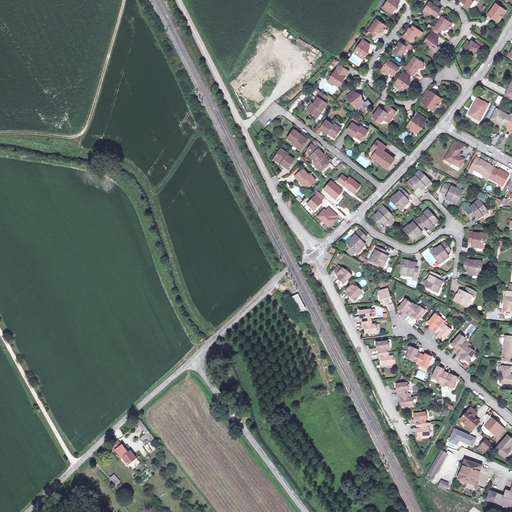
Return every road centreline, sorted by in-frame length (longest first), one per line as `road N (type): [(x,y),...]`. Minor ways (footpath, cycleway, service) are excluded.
road 1 (unclassified): [(315,253),(269,183),(179,0)]
road 2 (track): [(67,136),(141,173),(187,297),(202,323),(220,330)]
road 3 (unclassified): [(27,511),(191,360)]
road 4 (track): [(0,132),(79,133),(122,0)]
road 5 (residential): [(405,440),(315,253)]
road 6 (residential): [(419,0),(372,65),(372,79),(406,103),(446,68)]
road 7 (unclassified): [(304,511),(191,360)]
road 8 (unclassified): [(191,360),(280,274),(315,253)]
road 9 (residential): [(383,188),(272,105),(264,114)]
road 10 (residential): [(511,419),(399,328)]
